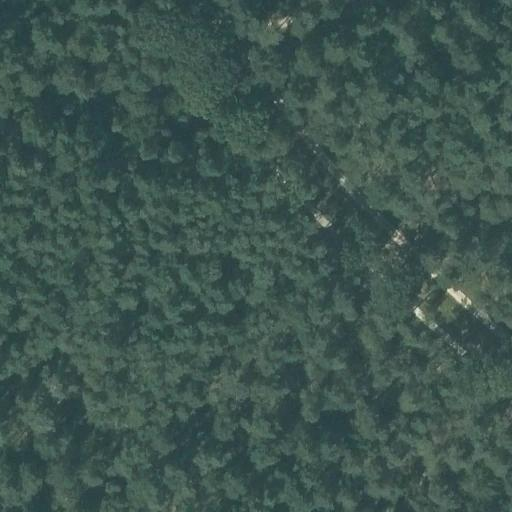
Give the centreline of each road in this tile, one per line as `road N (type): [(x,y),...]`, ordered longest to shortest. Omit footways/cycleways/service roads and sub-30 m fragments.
road 1 (track): [(511,346),(370,210),(269,96)]
road 2 (track): [(332,0),(289,21),(269,96)]
road 3 (track): [(196,0),(269,96)]
